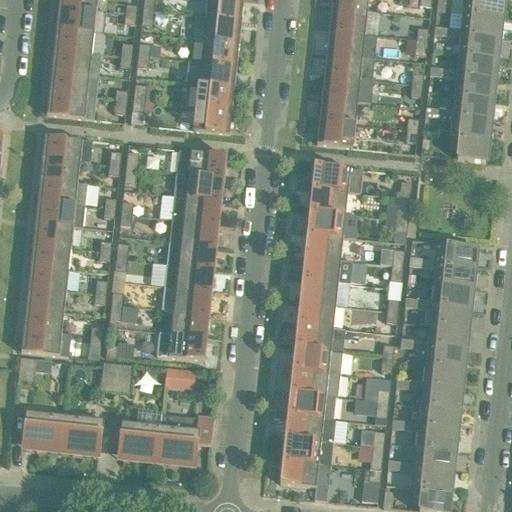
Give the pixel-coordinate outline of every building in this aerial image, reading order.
[(58,0),(58,11),(96,15),(97,0),(58,0)] [(143,0),(142,14),(154,15),(155,0),(143,0)] [(226,0),(206,0),(205,21),(241,24),(241,20),(242,20),(244,2),(243,2),(226,0)] [(331,6),(331,11),(367,15),(368,0),(331,0),(331,6)] [(431,0),(420,0),(419,12),(430,13),(431,0)] [(463,0),(462,17),(501,21),(502,0),(463,0)] [(126,8),(125,18),(136,19),(137,9),(126,8)] [(55,32),(93,36),(103,37),(105,16),(96,15),(58,11),(56,23),(55,32)] [(330,11),(328,34),(364,38),(367,15),(331,11),(330,11)] [(154,15),(142,14),(141,29),(152,31),(154,15)] [(462,17),(460,33),(460,37),(498,41),(501,21),(462,17)] [(136,19),(125,18),(124,28),(135,29),(136,19)] [(205,21),(202,43),(238,47),(239,42),(241,25),(241,24),(205,21)] [(434,30),(433,39),(446,40),(447,31),(434,30)] [(446,40),(459,42),(460,37),(460,33),(447,31),(446,40)] [(55,36),(53,53),(91,57),(93,36),(55,32),(55,36)] [(417,32),(416,43),(427,45),(428,33),(417,32)] [(326,52),(326,57),(374,62),(376,39),(364,38),(328,34),(326,52)] [(459,42),(457,57),(496,62),(498,41),(460,37),(459,42)] [(202,43),(200,66),(236,70),(238,52),(238,47),(202,43)] [(427,45),(416,43),(414,59),(425,60),(427,45)] [(122,47),(120,60),(131,62),(133,48),(122,47)] [(139,47),(137,59),(149,60),(150,49),(139,47)] [(51,75),(98,80),(101,58),(91,57),(53,53),(53,54),(53,57),(52,57),(50,75),(51,75)] [(323,79),(360,83),(371,84),(374,62),(326,57),(325,61),(323,79)] [(457,57),(456,73),(455,78),(494,82),(496,62),(457,57)] [(149,60),(137,59),(136,71),(147,72),(149,60)] [(131,62),(120,60),(119,71),(130,72),(131,62)] [(185,87),(197,89),(234,92),(234,88),(236,70),(200,66),(188,65),(185,87)] [(430,71),(429,79),(442,81),(443,72),(430,71)] [(442,81),(455,82),(455,78),(456,73),(443,72),(442,81)] [(50,79),(48,97),(96,102),(98,80),(51,75),(50,79)] [(412,77),(411,89),(422,90),(423,78),(412,77)] [(455,82),(453,98),(492,102),(494,82),(455,78),(455,82)] [(321,102),(357,106),(360,83),(323,79),(323,84),(322,84),(321,102)] [(134,88),(133,104),(144,105),(145,90),(134,88)] [(197,89),(195,111),(232,115),(233,97),(234,92),(197,89)] [(422,90),(411,89),(410,100),(421,102),(422,90)] [(116,94),(115,104),(127,105),(128,95),(116,94)] [(96,102),(48,97),(47,106),(48,106),(46,119),(94,124),(96,102)] [(453,98),(451,114),(451,118),(490,123),(492,102),(453,98)] [(320,107),(318,125),(355,128),(357,106),(321,102),(320,107)] [(127,105),(115,104),(114,118),(125,119),(127,105)] [(144,105),(133,104),(131,116),(132,116),(143,117),(144,105)] [(232,115),(195,111),(193,135),(229,139),(231,120),(231,115),(232,115)] [(425,120),(438,121),(439,113),(426,111),(425,120)] [(439,113),(438,121),(450,123),(451,118),(451,114),(439,113)] [(143,117),(132,116),(130,127),(142,129),(143,117)] [(451,118),(450,123),(449,139),(488,143),(490,123),(451,118)] [(407,122),(406,134),(417,135),(418,124),(407,122)] [(352,152),(355,128),(318,125),(316,142),(317,142),(316,148),(352,152)] [(417,135),(406,134),(405,146),(416,147),(417,135)] [(42,158),(42,161),(80,165),(82,144),(43,139),(41,158),(42,158)] [(488,143),(449,139),(447,151),(458,152),(456,163),(485,166),(488,143)] [(421,159),(428,160),(429,144),(422,143),(421,159)] [(110,154),(109,168),(120,169),(121,155),(110,154)] [(178,154),(176,177),(224,183),(226,159),(178,154)] [(127,156),(125,172),(137,173),(138,157),(127,156)] [(40,179),(39,183),(77,187),(80,165),(42,161),(42,162),(41,162),(39,179),(40,179)] [(120,169),(109,168),(107,178),(118,179),(120,169)] [(311,192),(347,196),(360,197),(362,174),(314,168),(311,192)] [(137,173),(125,172),(124,187),(135,189),(137,173)] [(176,177),(173,200),(221,205),(224,183),(176,177)] [(38,192),(37,205),(75,209),(85,211),(87,188),(77,187),(39,183),(38,192)] [(399,201),(410,202),(412,187),(400,185),(399,201)] [(311,192),(309,215),(345,218),(347,196),(311,192)] [(173,200),(171,223),(219,228),(221,205),(173,200)] [(105,202),(104,212),(115,213),(116,203),(105,202)] [(35,217),(34,226),(73,230),(75,209),(37,205),(36,217),(35,217)] [(122,206),(120,217),(132,218),(133,207),(122,206)] [(115,213),(104,212),(104,213),(103,222),(114,223),(115,213)] [(397,213),(396,224),(407,225),(409,214),(397,213)] [(309,215),(306,237),(342,241),(345,218),(309,215)] [(132,218),(120,217),(119,229),(130,230),(132,218)] [(171,223),(168,245),(216,251),(219,228),(171,223)] [(407,225),(396,224),(395,236),(406,237),(407,225)] [(34,235),(32,247),(70,251),(73,230),(34,226),(33,235),(34,235)] [(306,237),(304,260),(352,265),(352,264),(340,263),(342,241),(306,237)] [(100,245),(99,255),(110,256),(111,246),(100,245)] [(168,245),(166,268),(214,273),(216,251),(168,245)] [(30,260),(30,269),(68,273),(70,251),(32,247),(31,260),(30,260)] [(117,247),(116,263),(127,264),(128,248),(117,247)] [(437,247),(435,264),(435,268),(474,272),(476,251),(437,247)] [(393,254),(391,269),(402,271),(404,255),(393,254)] [(110,256),(99,255),(98,265),(109,266),(110,256)] [(304,260),(302,283),(338,286),(350,287),(352,265),(304,260)] [(410,261),(409,270),(422,271),(423,263),(410,261)] [(127,264),(116,263),(114,274),(125,276),(127,264)] [(423,263),(422,271),(434,273),(435,268),(435,264),(423,263)] [(166,268),(164,291),(212,296),(214,273),(166,268)] [(434,273),(433,289),(474,293),(476,272),(474,272),(435,268),(434,273)] [(29,273),(27,290),(66,294),(68,273),(30,269),(29,269),(30,269),(29,273)] [(402,271),(391,269),(390,285),(401,286),(402,271)] [(302,283),(299,305),(335,309),(338,286),(302,283)] [(96,284),(95,298),(106,299),(107,285),(96,284)] [(431,304),(430,309),(469,313),(469,314),(471,314),(474,293),(433,289),(431,304)] [(27,294),(25,312),(63,316),(66,294),(27,290),(28,290),(27,294)] [(161,313),(173,314),(209,319),(212,296),(164,291),(161,313)] [(381,291),(365,293),(366,303),(382,301),(381,291)] [(112,296),(111,308),(122,309),(123,298),(112,296)] [(106,299),(95,298),(93,308),(105,309),(106,299)] [(404,310),(417,312),(418,303),(405,302),(404,310)] [(388,303),(386,315),(398,316),(399,304),(388,303)] [(431,304),(418,303),(417,312),(430,313),(430,309),(431,304)] [(299,305),(297,328),(333,332),(335,309),(299,305)] [(122,309),(111,308),(109,324),(120,325),(122,309)] [(430,313),(428,329),(467,333),(469,314),(469,313),(430,309),(430,313)] [(24,316),(23,333),(61,337),(63,316),(25,312),(25,316),(24,316)] [(173,314),(171,338),(207,341),(209,319),(173,314)] [(398,316),(386,315),(385,327),(396,328),(398,316)] [(297,328),(294,351),(330,354),(342,356),(345,333),(333,332),(297,328)] [(428,329),(427,345),(426,349),(465,354),(467,333),(428,329)] [(91,331),(90,341),(101,342),(102,332),(91,331)] [(61,337),(23,333),(22,343),(21,356),(59,360),(61,337)] [(207,341),(171,338),(159,336),(156,360),(204,365),(207,341)] [(101,342),(90,341),(89,350),(100,352),(101,342)] [(400,351),(413,352),(414,344),(401,342),(400,351)] [(413,352),(426,354),(426,349),(427,345),(414,344),(413,352)] [(105,360),(116,362),(117,350),(106,348),(105,360)] [(383,349),(382,360),(393,361),(394,350),(383,349)] [(426,354),(424,370),(463,374),(465,354),(426,349),(426,354)] [(294,351),(292,373),(340,378),(342,356),(330,354),(294,351)] [(393,361),(382,360),(380,376),(391,377),(393,361)] [(35,363),(20,361),(18,378),(17,390),(32,392),(35,363)] [(100,395),(115,396),(118,368),(103,366),(102,370),(100,395)] [(118,368),(115,396),(130,398),(134,369),(118,368)] [(424,370),(422,386),(422,390),(461,394),(463,374),(424,370)] [(292,373),(289,396),(337,401),(340,378),(292,373)] [(396,391),(408,393),(409,384),(396,383),(396,391)] [(409,384),(408,393),(421,394),(422,390),(422,386),(409,384)] [(421,394),(420,410),(458,414),(461,394),(422,390),(421,394)] [(378,394),(377,405),(388,407),(389,395),(378,394)] [(289,396),(287,419),(323,422),(323,423),(333,424),(333,421),(338,422),(340,403),(337,402),(337,401),(289,396)] [(388,407),(377,405),(375,421),(386,422),(388,407)] [(420,410),(418,426),(417,430),(456,435),(458,414),(420,410)] [(46,447),(61,449),(64,420),(25,415),(23,430),(26,431),(25,445),(36,446),(35,452),(45,453),(46,447)] [(122,441),(120,455),(132,457),(131,462),(141,463),(142,458),(157,459),(161,418),(141,416),(140,428),(121,426),(119,441),(122,441)] [(161,418),(157,459),(172,461),(172,466),(182,468),(182,462),(193,463),(195,449),(210,451),(214,424),(161,418)] [(287,419),(284,441),(332,446),(335,425),(333,424),(323,423),(323,422),(287,419)] [(64,420),(61,449),(76,450),(76,456),(86,457),(86,452),(98,453),(99,439),(102,439),(103,424),(101,424),(64,420)] [(392,423),(391,432),(404,433),(405,425),(392,423)] [(418,426),(405,425),(404,433),(417,435),(417,430),(418,426)] [(417,435),(415,451),(454,455),(454,454),(456,435),(417,430),(417,435)] [(374,435),(372,451),(383,452),(385,436),(374,435)] [(284,441),(282,464),(330,469),(332,446),(284,441)] [(383,452),(372,451),(371,462),(382,464),(383,452)] [(414,467),(413,471),(454,476),(456,455),(454,454),(454,455),(415,451),(414,467)] [(315,491),(314,504),(326,506),(330,469),(282,464),(279,487),(315,491)] [(388,464),(387,473),(400,474),(401,465),(388,464)] [(413,475),(413,471),(414,467),(401,465),(400,474),(413,475)] [(413,475),(411,491),(450,495),(450,496),(452,497),(454,476),(413,471),(413,475)] [(381,475),(364,473),(361,505),(377,507),(381,475)] [(450,495),(411,491),(409,504),(420,505),(418,511),(447,511),(450,496),(450,495)] [(384,511),(389,511),(390,511),(392,496),(384,496),(383,511),(384,511)]
